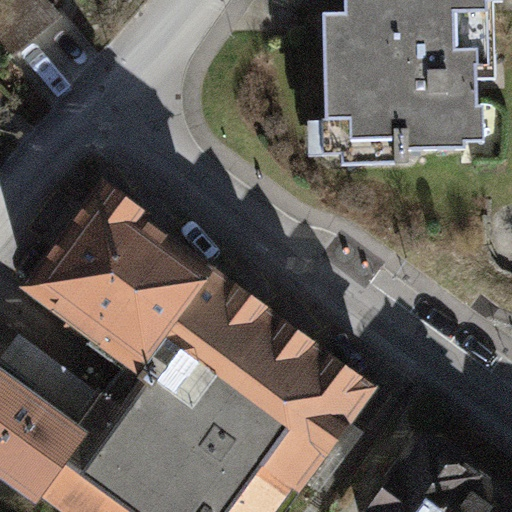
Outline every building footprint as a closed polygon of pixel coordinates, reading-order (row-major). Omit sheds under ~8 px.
[(0,0),(0,40),(12,55),(60,14),(48,0),(0,0)] [(465,55),(446,56),(445,1),(444,0),(344,0),(345,1),(345,12),(320,13),(323,179),(418,177),(418,148),(460,147),(459,132),(482,132),(482,100),(466,100),(465,55)] [(61,511),(299,511),(395,378),(112,177),(44,272),(170,361),(122,429),(108,416),(45,501),(61,511)] [(0,335),(0,466),(45,501),(108,416),(0,335)] [(359,511),(511,511),(511,488),(424,424),(359,511)]
